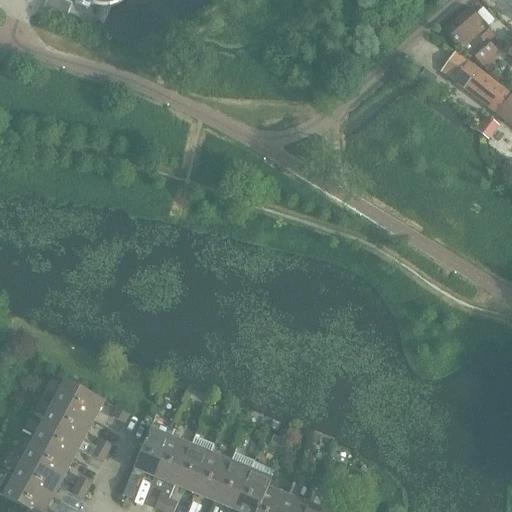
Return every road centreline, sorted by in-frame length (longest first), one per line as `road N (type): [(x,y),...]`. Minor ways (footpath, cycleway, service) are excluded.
road 1 (residential): [(463,0),(331,112),(273,148),(121,76),(9,45),(26,7)]
road 2 (unknown): [(121,76),(237,0)]
